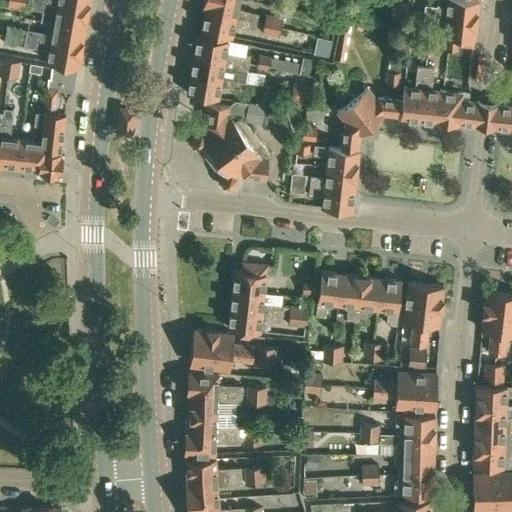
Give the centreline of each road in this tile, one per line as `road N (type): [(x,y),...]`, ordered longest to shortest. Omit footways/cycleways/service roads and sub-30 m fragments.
road 1 (primary): [(126,0),(96,235),(107,483)]
road 2 (residential): [(144,199),(472,232)]
road 3 (primary): [(152,480),(144,199)]
road 4 (residential): [(472,232),(453,511)]
road 5 (residential): [(472,232),(498,0)]
road 6 (primary): [(144,199),(172,0)]
